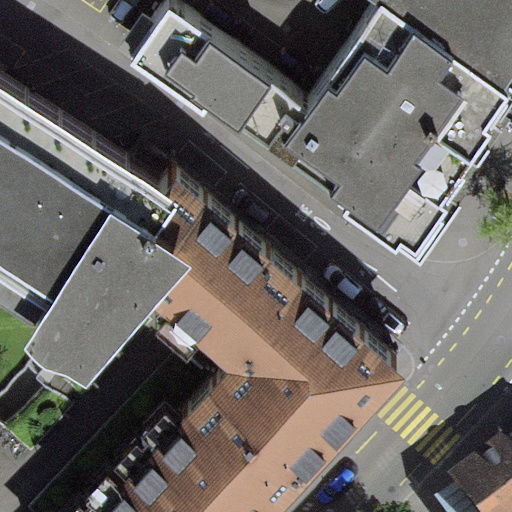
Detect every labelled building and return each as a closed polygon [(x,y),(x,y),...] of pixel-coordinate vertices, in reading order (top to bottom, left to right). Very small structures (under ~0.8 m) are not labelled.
[(450,173),(311,78),(205,0),(161,0),(133,40),(421,238),(464,184),(450,173)] [(406,0),(368,0),(311,78),(450,173),(492,114),(485,110),(510,74),(504,70),(406,0)] [(511,0),(406,0),(504,70),(511,59),(511,0)] [(153,294),(191,249),(155,225),(177,188),(169,183),(0,71),(0,286),(39,311),(26,333),(88,371),(153,294)] [(226,358),(90,511),(260,511),(402,362),(180,168),(169,183),(177,188),(155,225),(191,249),(153,294),(167,307),(158,317),(186,343),(198,332),(226,358)] [(511,511),(511,428),(451,473),(480,511),(511,511)]
